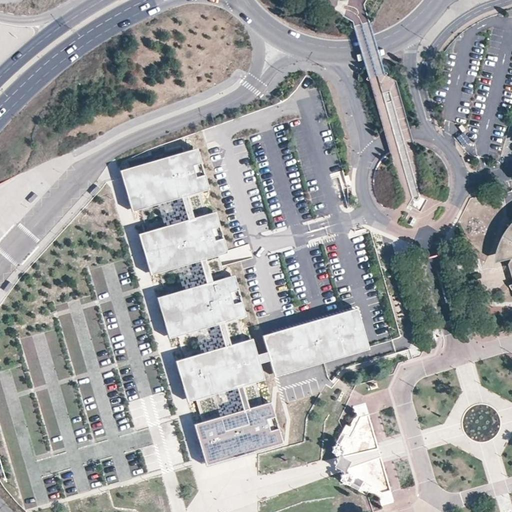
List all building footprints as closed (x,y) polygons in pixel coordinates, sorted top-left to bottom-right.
[(196,155),(134,173),(144,205),(152,202),(159,226),(149,229),(161,270),(173,266),(180,290),(170,293),(182,333),(193,330),(200,354),(190,357),(201,396),(210,393),(217,417),(207,420),(217,454),(279,436),(269,402),(257,406),(250,381),(260,378),(256,364),(254,356),(250,343),(239,346),(231,318),(241,315),(231,278),(220,281),(212,255),(223,251),(212,213),(202,216),(194,190),(205,187),(196,155)] [(511,224),(509,223),(507,222),(507,223),(505,225),(504,227),(503,230),(503,233),(507,234),(507,235),(507,237),(506,240),(507,243),(508,246),(509,249),(511,252),(511,282),(510,283),(511,285),(511,286),(511,224)] [(507,234),(503,233),(502,236),(500,241),(499,246),(498,250),(498,255),(497,259),(511,254),(511,252),(509,249),(508,246),(507,243),(506,240),(507,237),(507,235),(507,234)] [(356,311),(266,337),(270,351),(273,360),(278,377),(368,351),(366,344),(356,311)] [(146,332),(137,335),(142,353),(152,350),(146,332)] [(270,351),(254,356),(256,364),(273,360),(270,351)] [(368,415),(365,403),(353,406),(355,413),(350,425),(346,423),(336,441),(339,442),(339,443),(340,443),(345,433),(350,436),(360,417),(368,415)] [(351,460),(342,455),(342,452),(344,451),(343,449),(344,448),(346,446),(344,445),(342,445),(342,442),(340,443),(339,443),(339,442),(336,441),(335,443),(335,444),(333,445),(333,448),(332,448),(331,450),(333,451),(334,451),(335,454),(338,453),(339,456),(334,465),(343,470),(343,472),(341,473),(342,476),(341,476),(339,478),(342,480),(342,479),(343,480),(344,482),(346,482),(349,484),(350,481),(350,480),(351,480),(353,480),(352,477),(353,477),(354,474),(352,473),(351,473),(350,471),(347,471),(347,468),(351,460)] [(162,453),(162,446),(145,445),(144,468),(159,469),(160,453),(162,453)] [(384,492),(363,481),(360,485),(351,480),(350,480),(350,481),(349,484),(367,493),(369,490),(370,491),(380,496),(380,498),(382,503),(393,500),(390,490),(384,492)]
